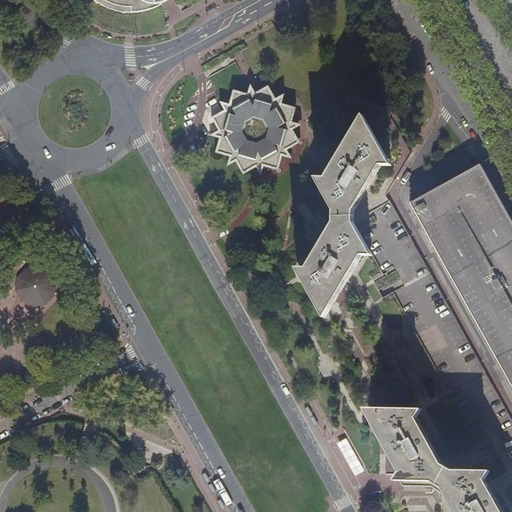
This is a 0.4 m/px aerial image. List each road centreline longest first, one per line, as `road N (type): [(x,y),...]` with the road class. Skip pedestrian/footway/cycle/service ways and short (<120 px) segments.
road 1 (secondary): [(348,511),(142,141),(120,118)]
road 2 (residential): [(459,94),(398,204),(511,402)]
road 3 (secondary): [(42,151),(153,346)]
road 4 (secondary): [(153,346),(245,511)]
road 5 (residential): [(153,346),(0,427)]
road 6 (tertiary): [(511,146),(430,0)]
